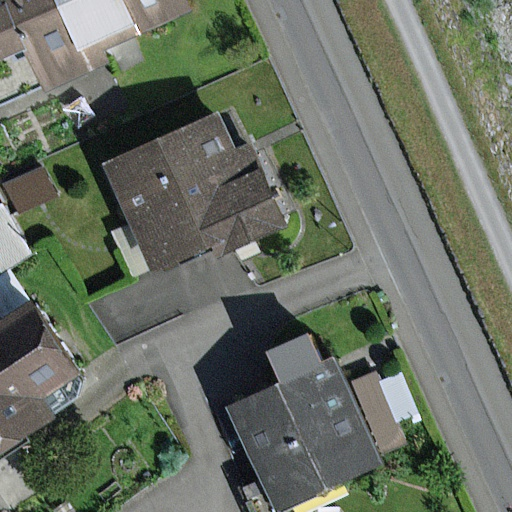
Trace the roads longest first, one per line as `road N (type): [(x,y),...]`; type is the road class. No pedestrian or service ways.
road 1 (residential): [(511,461),(303,0)]
road 2 (unknown): [(372,253),(261,297),(208,330),(196,377),(204,463),(155,511)]
road 3 (track): [(511,254),(399,0)]
